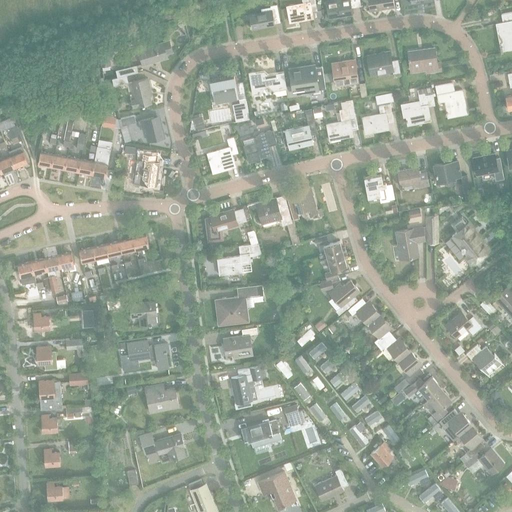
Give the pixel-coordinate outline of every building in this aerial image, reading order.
[(313,0),(298,0),(299,4),(286,7),(289,21),(290,21),(291,25),(301,23),(300,19),(311,18),(310,12),(316,11),(313,0)] [(333,0),(326,1),(329,17),(347,14),(346,8),(360,6),(358,0),(333,0)] [(367,0),(368,0),(369,10),(394,6),(393,0),(367,0)] [(248,15),(251,29),(273,24),(273,23),(279,21),(276,4),(269,5),(269,6),(261,8),(261,12),(248,15)] [(498,45),(500,52),(511,49),(511,11),(501,14),(502,22),(495,23),(500,44),(498,45)] [(137,51),(142,64),(167,57),(166,53),(172,51),(169,40),(162,42),(137,51)] [(440,62),(436,62),(434,47),(407,51),(410,67),(425,65),(426,72),(441,70),(440,62)] [(98,53),(101,66),(109,65),(106,50),(98,53)] [(397,60),(391,61),(389,50),(366,55),(370,74),(392,70),(393,72),(399,71),(397,60)] [(332,65),(335,82),(344,81),(343,77),(356,75),(354,59),(341,61),(342,63),(332,65)] [(121,69),(123,75),(137,72),(135,65),(121,69)] [(322,66),(314,67),(314,65),(289,69),(292,95),(319,91),(319,89),(325,88),(322,66)] [(275,72),(267,74),(264,70),(259,71),(257,75),(256,75),(253,72),(249,73),(252,94),(260,93),(264,87),(263,85),(269,84),(269,85),(274,90),(285,88),(282,74),(276,75),(275,72)] [(111,79),(113,85),(127,82),(126,75),(111,79)] [(209,80),(213,102),(223,100),(237,97),(233,75),(209,80)] [(130,99),(132,107),(151,103),(149,92),(151,92),(147,78),(131,82),(135,98),(130,99)] [(359,83),(361,96),(367,95),(365,82),(359,83)] [(462,89),(454,91),(453,85),(436,88),(439,101),(445,100),(448,116),(463,113),(462,110),(466,109),(462,89)] [(428,106),(435,105),(431,87),(417,89),(418,94),(424,93),(425,99),(401,103),(403,116),(406,116),(407,119),(406,119),(406,121),(407,121),(407,124),(420,122),(420,119),(430,117),(428,106)] [(377,96),(378,102),(391,99),(390,93),(377,96)] [(327,124),(330,139),(352,135),(349,117),(356,116),(353,99),(341,101),(342,109),(341,109),(343,121),(327,124)] [(243,120),(242,120),(250,118),(246,101),(234,104),(237,120),(239,120),(239,121),(243,120)] [(325,104),(326,110),(334,108),(333,106),(336,105),(336,103),(337,103),(337,102),(333,102),(333,103),(325,104)] [(362,117),(365,132),(387,128),(386,122),(393,121),(390,104),(383,105),(378,106),(380,114),(362,117)] [(304,109),(308,123),(314,122),(310,108),(304,109)] [(103,114),(101,124),(114,127),(116,116),(103,114)] [(120,118),(122,125),(135,122),(133,115),(120,118)] [(148,141),(164,137),(159,115),(140,120),(140,121),(138,122),(139,129),(144,128),(148,141)] [(7,128),(13,143),(22,139),(16,125),(7,128)] [(309,128),(303,129),(302,125),(285,129),(289,148),(306,145),(305,141),(312,139),(309,128)] [(96,145),(100,127),(95,126),(93,138),(92,137),(89,150),(95,151),(96,145)] [(272,129),(265,131),(258,133),(259,136),(254,138),(255,141),(243,144),(248,162),(260,158),(260,157),(272,154),(269,145),(276,143),(272,129)] [(76,148),(82,149),(85,133),(79,132),(76,148)] [(209,159),(213,172),(227,168),(226,166),(234,164),(231,154),(238,152),(233,136),(226,138),(229,146),(221,148),(222,155),(209,159)] [(95,151),(93,161),(91,173),(105,176),(111,148),(96,145),(95,151)] [(10,156),(14,166),(27,161),(23,150),(10,156)] [(52,166),(54,154),(40,151),(38,163),(52,166)] [(494,152),(473,156),(476,173),(494,170),(495,179),(503,178),(499,157),(495,157),(494,152)] [(65,168),(67,156),(54,154),(52,166),(65,168)] [(139,183),(155,185),(157,170),(155,170),(156,162),(154,162),(155,156),(141,154),(140,160),(142,161),(139,183)] [(0,167),(2,172),(14,166),(10,156),(0,159),(0,167)] [(78,171),(80,159),(67,156),(65,168),(78,171)] [(91,173),(93,161),(80,159),(78,171),(91,173)] [(434,164),(437,182),(455,179),(455,177),(460,176),(457,159),(434,164)] [(426,172),(419,173),(417,167),(398,170),(401,186),(403,185),(404,190),(428,185),(426,172)] [(385,182),(382,182),(380,173),(364,176),(368,196),(379,194),(380,200),(394,197),(391,185),(386,186),(385,182)] [(293,219),(299,217),(298,211),(309,208),(311,214),(312,213),(314,217),(319,216),(314,195),(307,197),(304,188),(292,192),(295,202),(289,204),(293,218),(293,219)] [(293,219),(293,218),(291,218),(287,205),(278,207),(275,196),(256,202),(262,221),(274,217),(274,220),(281,218),(283,224),(286,223),(292,244),(299,242),(293,219)] [(204,217),(207,241),(223,239),(222,228),(242,223),(237,207),(215,214),(204,217)] [(468,222),(467,223),(465,221),(466,221),(464,217),(463,218),(461,216),(452,223),(457,231),(451,235),(462,249),(465,247),(469,252),(464,255),(471,264),(489,249),(468,222)] [(434,220),(426,220),(426,242),(434,242),(434,220)] [(397,245),(399,259),(418,255),(416,241),(425,239),(422,226),(396,231),(398,245),(397,245)] [(250,243),(258,242),(254,229),(247,231),(250,243)] [(132,237),(135,249),(149,246),(146,234),(132,237)] [(320,259),(346,252),(345,247),(341,248),(339,240),(329,243),(326,235),(314,238),(316,245),(323,243),(326,252),(319,254),(320,259)] [(122,252),(135,249),(132,237),(119,240),(122,252)] [(109,255),(122,252),(119,240),(106,243),(109,255)] [(258,242),(250,243),(250,244),(238,245),(240,255),(217,258),(220,274),(242,271),(241,263),(251,262),(250,256),(254,255),(261,253),(258,242)] [(96,258),(109,255),(106,243),(93,246),(96,258)] [(82,261),(96,258),(93,246),(79,250),(82,261)] [(57,255),(60,267),(74,264),(71,251),(57,255)] [(326,280),(338,277),(335,268),(346,265),(344,258),(347,257),(346,252),(320,259),(322,264),(328,262),(331,271),(324,273),(326,280)] [(53,269),(60,267),(57,255),(44,258),(47,269),(49,277),(52,292),(58,291),(53,269)] [(117,263),(115,264),(113,257),(109,258),(111,265),(112,270),(113,270),(115,277),(120,276),(118,268),(118,269),(117,263)] [(33,273),(47,269),(44,258),(31,261),(33,273)] [(20,276),(33,273),(31,261),(17,264),(20,276)] [(88,279),(92,278),(90,269),(84,271),(85,277),(87,276),(88,279)] [(65,284),(71,283),(69,275),(62,276),(64,282),(65,284)] [(52,292),(49,277),(43,278),(45,288),(50,287),(52,292)] [(338,277),(326,280),(319,282),(321,290),(330,288),(332,286),(330,279),(338,277)] [(354,295),(360,291),(350,279),(341,286),(339,283),(328,291),(340,306),(335,310),(339,314),(357,299),(354,295)] [(214,298),(218,325),(249,321),(246,296),(263,294),(262,283),(237,286),(238,295),(214,298)] [(494,297),(511,316),(511,290),(507,286),(494,297)] [(93,291),(96,301),(105,298),(102,289),(93,291)] [(71,292),(72,301),(83,300),(82,290),(71,292)] [(56,296),(58,303),(68,301),(66,294),(56,296)] [(106,300),(108,309),(121,306),(119,297),(106,300)] [(367,324),(380,313),(371,302),(368,304),(362,297),(348,309),(352,314),(356,310),(358,312),(356,313),(356,315),(359,318),(361,318),(362,317),(367,324)] [(480,303),(488,313),(494,308),(486,298),(480,303)] [(140,324),(156,322),(155,314),(157,313),(155,300),(130,304),(132,317),(139,316),(140,324)] [(48,315),(41,316),(41,312),(33,313),(34,329),(49,328),(48,315)] [(472,316),(468,319),(461,312),(446,324),(456,337),(467,328),(472,334),(481,327),(472,316)] [(376,348),(378,346),(392,334),(386,327),(389,324),(380,313),(367,324),(378,337),(374,340),(375,342),(372,344),(372,346),(373,347),(376,348)] [(223,338),(226,358),(235,357),(234,350),(250,347),(249,335),(258,333),(257,327),(241,329),(242,335),(223,338)] [(315,333),(310,328),(297,340),(301,345),(315,333)] [(398,361),(410,350),(401,339),(398,342),(392,334),(378,346),(383,351),(387,348),(398,361)] [(66,339),(67,349),(83,348),(82,338),(66,339)] [(167,343),(148,346),(147,339),(127,343),(129,360),(149,357),(150,360),(156,359),(158,369),(168,367),(165,352),(166,352),(166,351),(169,351),(167,343)] [(313,357),(326,345),(322,340),(308,352),(313,357)] [(485,345),(481,349),(476,344),(465,353),(470,359),(472,357),(486,374),(501,362),(494,353),(492,354),(485,345)] [(51,349),(44,350),(43,346),(36,347),(37,363),(44,363),(45,369),(57,368),(56,350),(51,351),(51,349)] [(410,350),(398,361),(409,374),(405,378),(409,383),(423,371),(417,364),(420,361),(410,350)] [(310,366),(302,354),(296,358),(304,370),(310,366)] [(333,354),(319,365),(324,372),(338,360),(333,354)] [(276,364),(287,378),(292,374),(281,360),(276,364)] [(264,366),(260,367),(259,365),(250,367),(237,370),(238,375),(231,377),(237,402),(234,402),(235,408),(252,404),(251,400),(251,399),(247,381),(262,378),(261,376),(266,375),(264,366)] [(348,374),(344,368),(330,379),(334,385),(348,374)] [(69,372),(69,385),(88,383),(87,371),(69,372)] [(312,378),(320,388),(325,384),(317,374),(312,378)] [(423,403),(441,387),(432,376),(423,383),(419,378),(409,386),(404,390),(408,396),(413,391),(418,397),(423,403)] [(59,381),(53,381),(53,380),(38,381),(40,409),(66,407),(66,404),(61,405),(59,381)] [(355,380),(340,392),(346,398),(360,387),(355,380)] [(293,386),(303,399),(309,393),(300,381),(293,386)] [(174,388),(164,390),(162,383),(145,386),(150,412),(178,406),(174,388)] [(441,387),(423,403),(427,408),(432,404),(437,410),(432,414),(436,419),(446,411),(442,406),(451,399),(441,387)] [(396,397),(397,398),(403,394),(400,390),(394,395),(395,395),(393,397),(395,399),(396,397)] [(357,410),(369,400),(364,394),(352,405),(357,410)] [(310,406),(319,419),(324,415),(319,408),(320,407),(318,405),(317,406),(315,403),(310,406)] [(301,409),(298,410),(296,404),(284,408),(291,430),(295,429),(294,425),(305,421),(301,409)] [(384,416),(377,407),(372,411),(378,420),(384,416)] [(455,439),(459,435),(472,425),(462,413),(460,415),(454,408),(439,420),(440,420),(438,422),(441,425),(443,424),(455,439)] [(56,417),(49,418),(49,414),(41,415),(42,431),(57,430),(56,417)] [(427,418),(433,425),(437,422),(431,415),(427,418)] [(277,425),(270,427),(269,421),(242,429),(245,440),(252,438),(254,444),(280,437),(277,425)] [(398,436),(388,424),(383,428),(393,441),(398,436)] [(470,457),(476,452),(484,445),(478,438),(481,436),(472,425),(459,435),(470,448),(466,452),(470,457)] [(151,432),(139,436),(145,455),(156,452),(151,432)] [(169,459),(186,454),(182,441),(184,441),(181,433),(155,440),(158,451),(164,449),(167,451),(169,459)] [(370,453),(383,467),(393,458),(389,453),(391,451),(383,442),(370,453)] [(416,457),(405,445),(399,450),(409,463),(416,457)] [(476,452),(470,457),(464,462),(468,467),(479,458),(491,474),(504,463),(490,447),(480,456),(476,452)] [(59,451),(52,452),(51,448),(43,449),(45,465),(60,463),(59,451)] [(337,492),(337,493),(344,490),(343,487),(348,484),(340,468),(335,471),(336,475),(315,485),(322,499),(337,492)] [(127,470),(130,485),(138,483),(135,469),(127,470)] [(429,477),(427,470),(406,477),(408,484),(429,477)] [(285,503),(295,499),(284,471),(259,481),(264,493),(271,490),(278,507),(285,504),(285,503)] [(62,485),(54,485),(54,482),(46,483),(47,499),(62,498),(62,485)] [(441,488),(436,482),(420,497),(425,503),(441,488)] [(210,492),(208,493),(204,484),(191,489),(200,511),(214,511),(217,511),(210,492)] [(450,511),(461,511),(446,496),(441,502),(450,511)] [(365,509),(366,511),(379,511),(384,510),(381,502),(365,509)]
